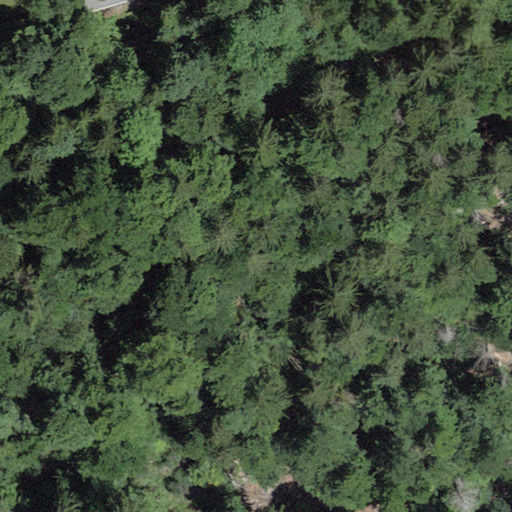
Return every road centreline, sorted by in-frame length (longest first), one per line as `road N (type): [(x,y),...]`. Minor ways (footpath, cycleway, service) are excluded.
road 1 (track): [(505,0),(342,80),(0,200)]
road 2 (track): [(0,121),(131,35),(211,0)]
